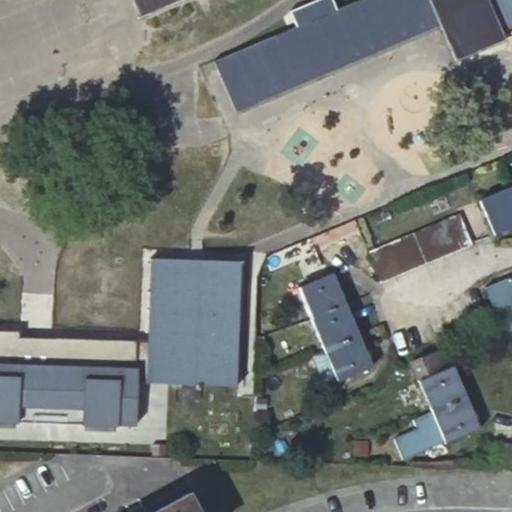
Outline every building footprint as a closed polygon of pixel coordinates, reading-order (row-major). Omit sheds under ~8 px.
[(128,0),(136,18),(179,0),(128,0)] [(511,0),(356,0),(211,60),(233,114),(236,113),(234,107),(271,93),(273,97),(275,96),(273,91),(313,75),(315,79),(318,78),(316,74),(354,58),(355,62),(358,60),(357,57),(395,41),(396,45),(400,43),(398,40),(436,25),(451,62),(502,42),(499,36),(511,30),(511,0)] [(511,184),(476,200),(491,236),(511,226),(511,184)] [(460,215),(445,222),(456,250),(471,244),(460,215)] [(430,228),(441,257),(456,250),(445,222),(430,228)] [(416,234),(414,235),(426,263),(441,257),(430,228),(416,234)] [(400,241),(399,241),(411,270),(426,263),(414,235),(400,241)] [(385,246),(384,247),(396,276),(411,270),(399,241),(385,246)] [(384,247),(368,254),(380,283),(396,276),(384,247)] [(148,255),(143,382),(179,383),(178,398),(197,399),(198,383),(234,386),(239,260),(148,255)] [(295,287),(336,381),(370,367),(329,271),(303,282),(304,283),(295,287)] [(511,274),(485,286),(511,352),(511,274)] [(409,363),(416,380),(431,414),(466,399),(451,365),(441,369),(434,352),(409,363)] [(479,429),(466,399),(431,414),(414,422),(418,431),(396,440),(405,460),(444,443),(444,444),(479,429)] [(496,469),(511,470),(511,443),(497,443),(496,469)] [(196,511),(187,495),(183,487),(137,511),(196,511)]
